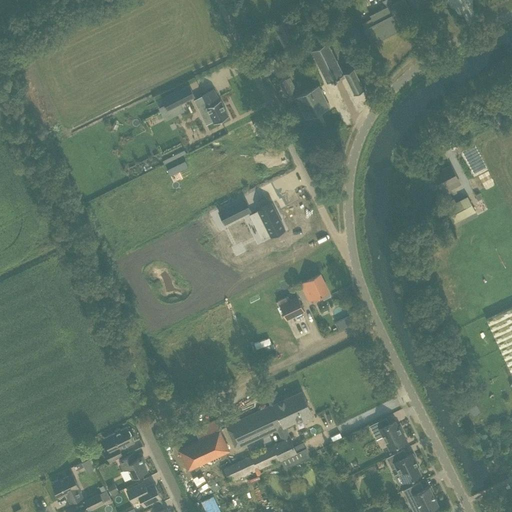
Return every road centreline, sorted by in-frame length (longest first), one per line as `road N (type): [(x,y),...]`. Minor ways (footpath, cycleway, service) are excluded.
road 1 (tertiary): [(353,249),(348,184),(372,115),(436,53),(511,15)]
road 2 (unclassified): [(353,249),(335,233),(220,0)]
road 3 (residential): [(166,418),(377,321)]
road 4 (tertiary): [(470,511),(377,321)]
